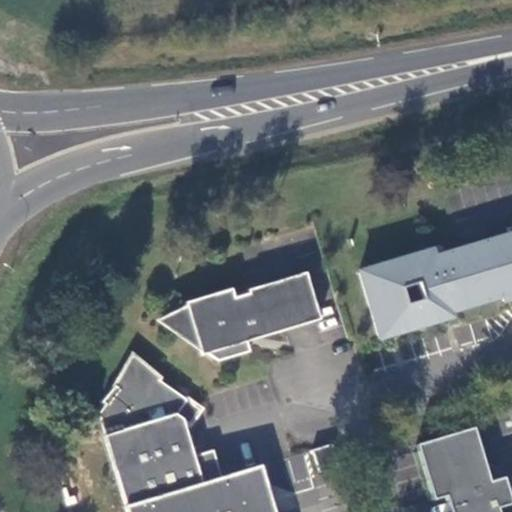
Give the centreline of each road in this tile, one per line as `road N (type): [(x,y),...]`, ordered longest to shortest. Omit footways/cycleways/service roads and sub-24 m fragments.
road 1 (primary): [(0,211),(84,170),(380,100),(501,58)]
road 2 (primary): [(501,58),(156,108),(0,114)]
road 3 (unclassified): [(388,511),(351,402),(283,423)]
